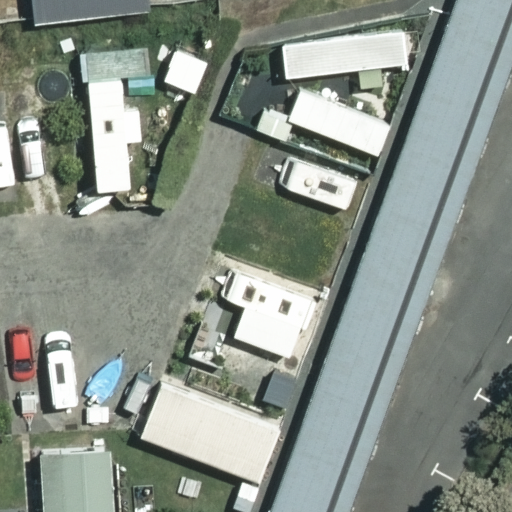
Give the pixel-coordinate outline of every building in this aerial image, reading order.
[(25,0),(27,12),(142,2),(141,0),(25,0)] [(341,511),(511,36),(511,0),(446,0),(261,511),(341,511)] [(355,80),(378,77),(376,59),(404,56),(400,22),(276,39),(280,69),(353,60),(355,80)] [(133,100),(117,101),(115,67),(81,69),(87,179),(124,177),(121,132),(135,131),(133,100)] [(281,112),(259,103),(251,122),(281,134),(289,113),(373,146),(385,116),(294,80),(281,112)] [(285,153),(277,178),(344,200),(353,175),(285,153)] [(240,298),(229,329),(285,348),(295,319),(301,321),(310,293),(227,264),(218,291),(240,298)] [(270,365),(259,391),(282,401),(293,374),(270,365)] [(276,420),(155,373),(133,428),(254,475),(276,420)] [(36,511),(108,511),(106,439),(33,443),(36,511)] [(238,475),(229,501),(247,508),(256,482),(238,475)]
